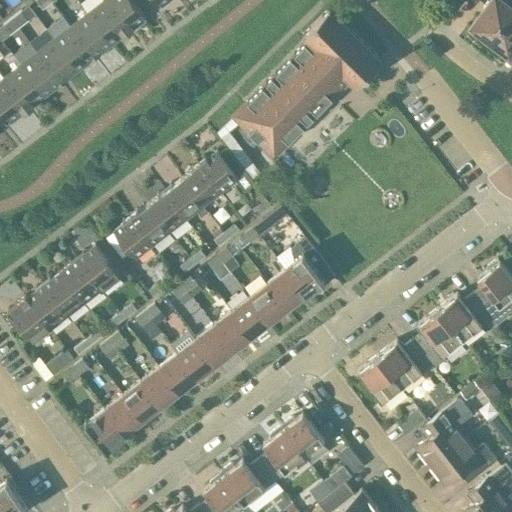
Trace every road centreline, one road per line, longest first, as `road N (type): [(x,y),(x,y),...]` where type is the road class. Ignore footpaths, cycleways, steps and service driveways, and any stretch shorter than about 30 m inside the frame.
road 1 (residential): [(98,511),(308,348)]
road 2 (residential): [(308,348),(499,207)]
road 3 (residential): [(435,511),(308,348)]
road 4 (residential): [(511,179),(400,47)]
road 5 (residential): [(96,511),(0,383)]
